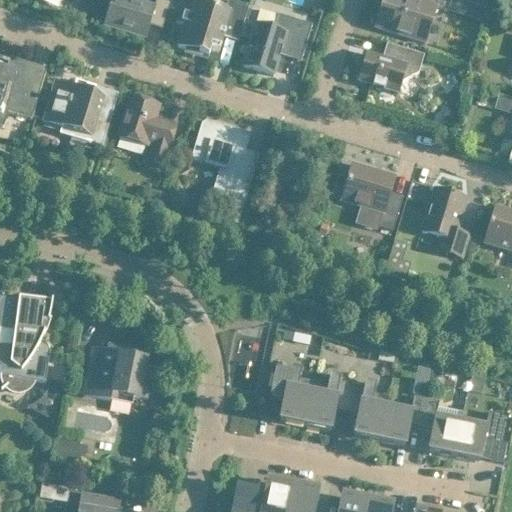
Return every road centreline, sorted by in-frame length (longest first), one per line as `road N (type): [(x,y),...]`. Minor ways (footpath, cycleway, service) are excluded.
road 1 (residential): [(205,447),(210,385),(202,336),(174,302),(141,275),(0,238)]
road 2 (residential): [(316,111),(0,24)]
road 3 (residential): [(442,493),(205,447)]
road 4 (residential): [(511,175),(316,111)]
